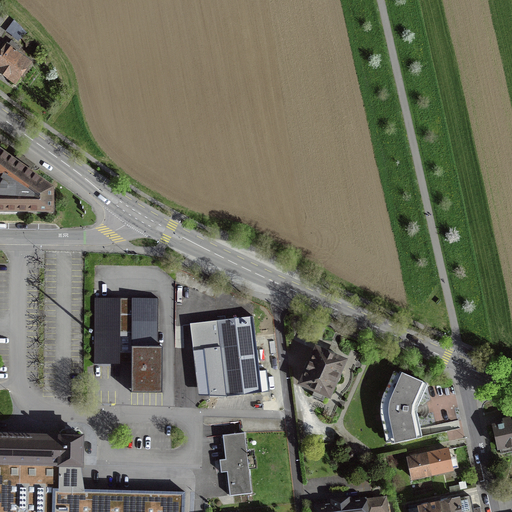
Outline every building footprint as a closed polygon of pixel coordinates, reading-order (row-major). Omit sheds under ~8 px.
[(12,36),(20,25),(14,20),(6,31),(12,36)] [(11,36),(19,42),(26,32),(20,25),(12,36),(11,36)] [(0,75),(16,87),(33,63),(23,56),(26,52),(21,48),(21,47),(11,40),(8,45),(7,44),(0,53),(0,75)] [(0,213),(16,214),(16,213),(52,213),(52,189),(28,172),(31,169),(24,164),(16,158),(14,161),(0,151),(0,213)] [(283,260),(285,256),(272,250),(270,254),(283,260)] [(213,281),(201,276),(200,279),(212,285),(213,281)] [(157,347),(157,299),(94,298),(93,364),(131,364),(131,393),(161,393),(162,347),(157,347)] [(260,382),(252,317),(189,325),(192,350),(203,349),(205,363),(221,361),(226,397),(268,392),(267,381),(260,382)] [(338,373),(343,361),(316,349),(300,384),(315,390),(311,397),(322,401),(325,395),(328,396),(333,384),(337,383),(339,380),(340,377),(338,373)] [(392,444),(421,438),(416,412),(414,413),(415,410),(415,408),(416,408),(427,385),(399,373),(389,395),(384,393),(382,398),(380,404),(380,410),(380,415),(381,421),(387,420),(392,444)] [(511,422),(510,423),(509,419),(503,421),(503,424),(493,426),(498,449),(499,449),(500,455),(511,452),(511,451),(511,446),(511,445),(511,422)] [(251,494),(244,433),(222,436),(229,496),(251,494)] [(59,436),(59,437),(0,435),(0,511),(184,511),(186,492),(58,487),(59,465),(81,466),(81,437),(75,437),(75,436),(70,436),(66,436),(66,437),(59,436)] [(447,450),(427,455),(431,475),(451,470),(447,450)] [(412,479),(431,475),(427,455),(407,459),(412,479)] [(371,476),(372,482),(374,499),(350,502),(349,499),(330,501),(330,504),(315,506),(315,511),(386,511),(385,498),(383,498),(380,475),(371,476)] [(472,511),(470,497),(438,504),(439,511),(472,511)]
